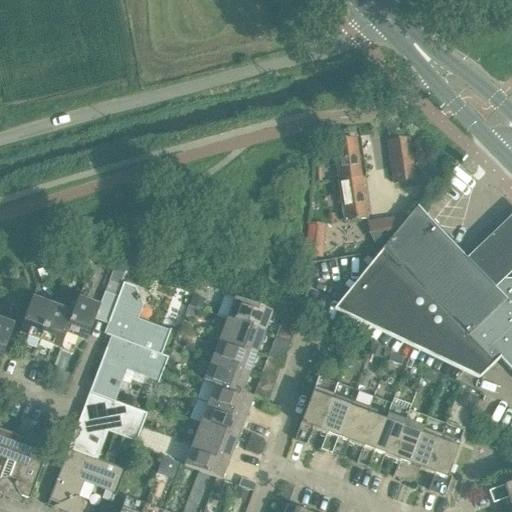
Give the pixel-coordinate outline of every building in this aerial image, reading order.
[(414,181),(408,139),(387,143),(393,184),(414,181)] [(366,219),(355,140),(332,144),(344,223),(366,219)] [(511,280),(491,280),(488,283),(416,208),(381,251),(333,311),(478,380),(499,360),(511,374),(511,280)] [(511,215),(468,258),(489,276),(511,275),(511,215)] [(135,322),(141,304),(134,289),(122,284),(117,298),(104,293),(98,308),(95,318),(108,323),(105,330),(107,330),(105,337),(112,339),(160,357),(169,334),(135,322)] [(263,334),(271,313),(224,296),(216,317),(226,321),(226,320),(263,334)] [(33,358),(52,307),(31,299),(19,331),(28,334),(20,353),(33,358)] [(86,339),(95,318),(98,308),(77,300),(72,315),(60,346),(58,350),(71,355),(78,336),(86,339)] [(60,346),(72,315),(52,307),(33,358),(45,363),(52,343),(60,346)] [(295,329),(297,323),(282,317),(279,326),(292,330),(295,329)] [(256,355),(263,334),(226,320),(226,321),(218,340),(256,355)] [(0,358),(1,358),(13,327),(0,321),(0,358)] [(287,350),(290,344),(274,338),(271,346),(284,351),(287,350)] [(158,382),(167,359),(160,357),(112,339),(110,345),(108,344),(88,394),(90,395),(112,402),(124,369),(158,382)] [(248,375),(256,355),(218,340),(210,361),(248,375)] [(280,370),(282,364),(267,358),(264,367),(276,371),(280,370)] [(241,394),(248,375),(210,361),(202,382),(214,386),(214,385),(240,395),(241,394)] [(272,390),(274,384),(259,379),(256,387),(269,392),(272,390)] [(318,433),(334,391),(315,384),(294,441),(305,445),(310,430),(318,433)] [(244,419),(252,398),(241,394),(240,395),(214,385),(214,386),(206,405),(244,419)] [(330,455),(352,397),(334,391),(318,433),(326,436),(320,451),(330,455)] [(146,415),(112,402),(90,395),(88,401),(86,400),(67,451),(69,451),(91,458),(103,425),(137,438),(146,415)] [(354,447),(370,404),(352,397),(330,455),(341,459),(346,444),(354,447)] [(275,414),(278,409),(263,403),(259,411),(272,416),(275,414)] [(366,468),(388,411),(370,404),(354,447),(361,450),(356,464),(366,468)] [(236,440),(244,419),(206,405),(199,425),(236,440)] [(390,460),(406,418),(388,411),(366,468),(377,472),(382,458),(390,460)] [(402,482),(424,425),(406,418),(390,460),(397,463),(392,478),(402,482)] [(229,460),(236,440),(199,425),(191,446),(229,460)] [(426,474),(442,431),(424,425),(402,482),(413,486),(418,471),(426,474)] [(0,457),(8,460),(0,481),(0,496),(1,496),(8,499),(17,494),(18,496),(29,500),(48,451),(41,449),(42,446),(0,430),(0,457)] [(446,477),(461,439),(442,431),(426,474),(433,477),(428,492),(443,497),(450,479),(446,477)] [(264,444),(262,441),(250,436),(247,444),(262,449),(264,444)] [(260,455),(262,449),(247,444),(244,452),(256,457),(260,455)] [(221,481),(229,460),(191,446),(183,467),(221,481)] [(125,471),(91,458),(69,451),(67,457),(65,456),(48,501),(60,505),(75,498),(82,481),(116,494),(125,471)] [(255,487),(253,484),(241,479),(237,487),(252,493),(255,487)] [(511,505),(511,483),(488,493),(492,504),(507,499),(510,506),(511,505)] [(288,503),(293,488),(288,486),(284,487),(279,500),(288,503)]
